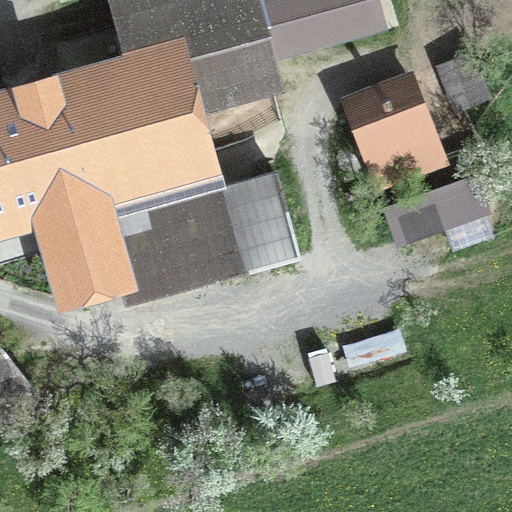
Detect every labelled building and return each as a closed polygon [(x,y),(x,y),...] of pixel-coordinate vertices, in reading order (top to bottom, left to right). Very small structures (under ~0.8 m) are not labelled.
[(380,0),(113,0),(130,58),(0,94),(0,238),(34,229),(58,314),(123,296),(139,291),(119,219),(228,189),(208,117),(287,94),(278,61),(389,31),(380,0)] [(473,51),(435,66),(455,114),(492,100),(473,51)] [(342,101),(377,192),(448,165),(413,74),(342,101)] [(302,260),(277,174),(228,189),(119,219),(139,291),(123,296),(128,310),(302,260)] [(476,175),(384,209),(398,248),(491,214),(476,175)] [(393,313),(315,342),(328,379),(406,350),(393,313)] [(0,359),(0,418),(42,407),(0,359)]
